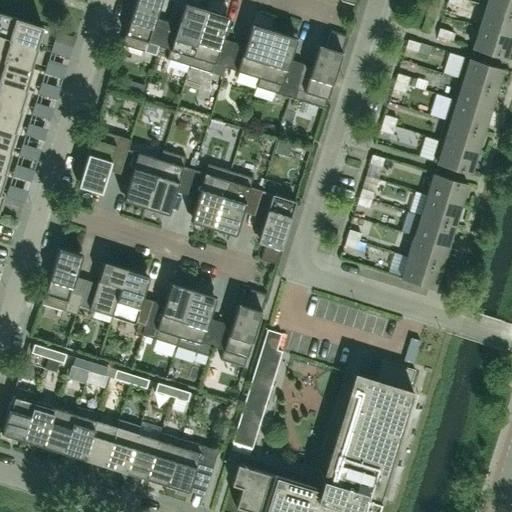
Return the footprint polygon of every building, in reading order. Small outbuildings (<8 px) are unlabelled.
[(157,46),(165,20),(155,17),(160,0),(134,0),(121,44),(144,52),(147,43),(157,46)] [(511,14),(511,0),(486,0),(485,6),(511,14)] [(166,58),(188,65),(206,8),(184,2),(177,24),(165,20),(157,46),(169,49),(166,58)] [(511,36),(511,14),(485,6),(478,26),(511,36)] [(224,67),(232,41),(222,38),(229,16),(206,8),(188,65),(211,73),(214,63),(224,67)] [(35,46),(42,26),(0,12),(0,36),(36,47),(37,47),(35,46)] [(224,67),(258,77),(272,29),(251,22),(244,45),(232,41),(224,67)] [(505,58),(511,37),(511,36),(478,26),(472,48),(505,58)] [(448,40),(451,32),(439,28),(436,36),(448,40)] [(288,96),(299,62),(289,59),(296,37),(272,29),(258,77),(255,86),(288,96)] [(323,107),(346,35),(331,30),(326,46),(318,43),(311,66),(299,62),(288,96),(323,107)] [(30,67),(36,47),(0,36),(0,58),(31,68),(30,67)] [(417,51),(419,43),(408,39),(405,47),(417,51)] [(496,90),(502,68),(464,56),(457,78),(496,90)] [(25,88),(31,68),(0,58),(0,81),(26,89),(25,88)] [(39,103),(38,103),(32,121),(49,126),(66,70),(50,65),(39,103)] [(406,85),(409,77),(397,73),(395,81),(406,85)] [(409,77),(406,85),(412,86),(414,87),(416,79),(409,77)] [(489,111),(496,90),(457,78),(451,98),(489,111)] [(26,89),(0,81),(0,103),(21,110),(20,109),(26,89)] [(404,92),(406,85),(395,81),(392,89),(404,92)] [(483,131),(489,111),(451,98),(444,119),(483,131)] [(14,130),(21,110),(0,103),(0,126),(15,131),(14,130)] [(295,118),(314,120),(316,109),(296,106),(295,118)] [(393,126),(396,118),(384,115),(382,122),(393,126)] [(476,152),(483,131),(444,119),(438,140),(476,152)] [(391,134),(393,126),(382,122),(379,130),(391,134)] [(15,131),(0,126),(0,149),(10,152),(9,151),(15,131)] [(101,192),(107,170),(118,173),(126,148),(127,148),(130,139),(95,128),(77,185),(101,192)] [(470,173),(476,152),(438,140),(431,161),(470,173)] [(159,158),(127,148),(126,148),(118,173),(129,177),(122,199),(145,206),(159,158)] [(10,152),(0,149),(0,171),(5,173),(4,172),(10,152)] [(174,191),(185,194),(193,169),(182,166),(185,156),(162,149),(159,158),(145,206),(167,213),(169,209),(174,191)] [(381,166),(383,158),(372,154),(369,162),(381,166)] [(211,227),(229,170),(207,163),(204,172),(193,169),(185,194),(196,198),(189,220),(211,227)] [(241,212),(252,215),(259,190),(249,186),(252,177),(229,170),(211,227),(234,234),(241,212)] [(460,205),(467,183),(433,173),(426,194),(460,205)] [(370,200),(373,192),(361,188),(359,196),(370,200)] [(275,264),(294,200),(259,190),(252,215),(263,218),(256,241),(264,243),(260,259),(275,263),(274,264),(275,264)] [(454,226),(460,205),(426,194),(420,215),(454,226)] [(368,207),(370,200),(359,196),(356,204),(368,207)] [(447,246),(454,226),(420,215),(413,236),(447,246)] [(358,241),(360,233),(349,229),(346,237),(358,241)] [(441,267),(447,246),(413,236),(407,256),(441,267)] [(355,249),(358,241),(346,237),(344,245),(355,249)] [(81,254),(58,246),(40,303),(76,314),(79,305),(77,305),(85,279),(74,276),(81,254)] [(434,288),(441,267),(407,256),(400,278),(434,288)] [(79,305),(111,315),(126,267),(103,260),(96,283),(85,279),(77,305),(79,305)] [(152,300),(141,297),(147,279),(148,274),(126,267),(111,315),(143,325),(144,325),(152,300)] [(179,336),(177,336),(192,288),(170,281),(169,285),(163,303),(152,300),(144,325),(143,325),(140,334),(176,345),(179,336)] [(219,321),(208,318),(214,299),(215,295),(192,288),(177,336),(179,336),(211,346),(219,321)] [(243,366),(263,303),(266,293),(265,293),(265,294),(250,289),(245,305),(237,302),(230,324),(219,321),(211,346),(222,350),(219,359),(243,366)] [(251,448),(281,351),(276,349),(281,333),(267,329),(237,424),(226,460),(227,460),(232,442),(241,445),(251,448)] [(47,358),(50,349),(33,344),(31,353),(47,358)] [(63,362),(66,354),(50,349),(47,358),(63,362)] [(88,370),(91,362),(75,357),(72,365),(88,370)] [(374,511),(412,391),(408,389),(414,369),(380,359),(373,379),(354,373),(324,469),(318,488),(331,492),(324,511),(374,511)] [(107,367),(91,362),(88,370),(104,375),(107,367)] [(132,375),(116,370),(113,378),(129,383),(132,375)] [(148,380),(132,375),(129,383),(145,388),(148,380)] [(171,396),(173,387),(157,382),(155,391),(171,396)] [(21,439),(33,400),(35,400),(37,394),(14,387),(0,432),(21,439)] [(187,401),(189,392),(173,387),(171,396),(187,401)] [(54,407),(35,400),(33,400),(21,439),(42,445),(54,407)] [(83,458),(95,419),(96,420),(99,413),(76,406),(74,413),(75,413),(63,451),(83,458)] [(75,413),(74,413),(54,407),(42,445),(63,451),(75,413)] [(115,426),(96,420),(95,419),(83,458),(104,464),(116,426),(115,426)] [(125,471),(139,425),(117,419),(115,426),(116,426),(104,464),(125,471)] [(145,477),(159,432),(160,427),(141,421),(140,426),(139,425),(125,471),(145,477)] [(166,484),(180,438),(159,432),(145,477),(166,484)] [(209,475),(217,450),(180,438),(166,484),(188,490),(194,470),(209,475)] [(257,507),(268,473),(236,463),(230,483),(240,486),(234,505),(255,511),(256,507),(257,507)] [(278,511),(288,480),(289,479),(268,473),(257,507),(263,509),(262,511),(278,511)] [(301,511),(309,487),(309,485),(289,479),(288,480),(278,511),(301,511)] [(324,511),(331,492),(318,488),(309,485),(309,487),(301,511),(324,511)]
